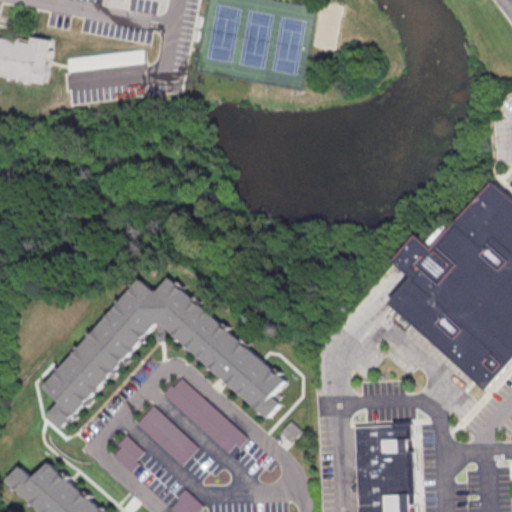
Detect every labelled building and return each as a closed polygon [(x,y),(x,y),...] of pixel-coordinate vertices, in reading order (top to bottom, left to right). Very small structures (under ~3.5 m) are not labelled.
[(0,36),(30,42),(31,35),(53,39),(49,62),(52,62),(48,84),(0,74),(0,36)] [(69,70),(145,62),(143,49),(68,57),(69,70)] [(511,360),(485,390),(391,305),(415,279),(396,262),(419,236),(434,249),(495,181),(511,196),(511,360)] [(145,277),(158,289),(163,289),(174,278),(285,379),(270,395),(278,402),(267,415),(164,322),(159,322),(64,426),(49,413),(61,400),(46,386),(145,277)] [(246,438),(180,376),(163,394),(226,453),(235,443),(239,446),(246,438)] [(197,447),(152,404),(135,422),(180,465),(197,447)] [(300,431),(290,421),(279,432),(290,442),(300,431)] [(359,511),(355,428),(412,425),(412,440),(407,440),(408,465),(413,465),(415,494),(412,495),(412,509),(409,509),(409,511),(359,511)] [(143,451),(126,435),(110,454),(130,472),(139,462),(136,459),(143,451)] [(106,511),(51,462),(38,477),(24,464),(10,480),(45,511),(106,511)] [(197,511),(203,506),(185,489),(168,507),(173,511),(197,511)]
